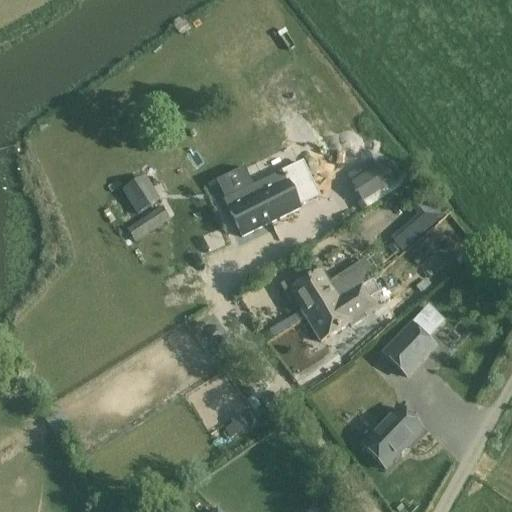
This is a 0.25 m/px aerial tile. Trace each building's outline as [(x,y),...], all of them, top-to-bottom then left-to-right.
[(292,118),(340,208),(359,199),(311,108),(292,118)] [(298,209),(281,175),(224,204),(241,238),(280,217),(298,209)] [(122,191),(137,215),(157,202),(142,179),(122,191)] [(442,220),(423,198),(410,209),(417,218),(390,241),(402,254),(442,220)] [(160,210),(127,233),(135,244),(168,222),(160,210)] [(294,299),(306,319),(362,286),(363,285),(363,284),(372,278),(364,263),(325,286),(319,276),(298,288),(294,281),(280,289),(287,302),(294,299)] [(433,289),(427,281),(417,289),(423,297),(433,289)] [(319,342),(348,325),(350,330),(366,321),(364,316),(374,310),(370,302),(379,297),(372,285),(363,290),(361,288),(364,286),(363,285),(362,286),(306,319),(319,342)] [(385,353),(406,372),(431,345),(411,326),(385,353)] [(188,398),(211,428),(244,404),(222,373),(188,398)] [(422,433),(398,410),(361,448),(384,471),(422,433)] [(398,511),(402,509),(397,503),(392,508),(395,511),(398,511)]
